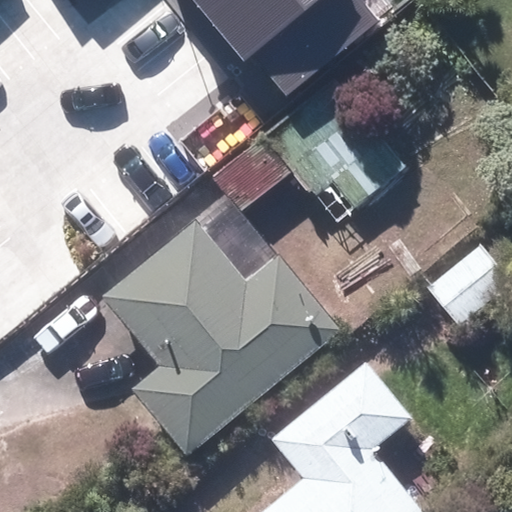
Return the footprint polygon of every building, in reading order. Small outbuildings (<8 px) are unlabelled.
[(226,0),(191,0),(206,17),(226,0)] [(226,0),(206,17),(244,62),(252,55),(318,0),(226,0)] [(318,0),(252,55),(286,97),(379,21),(361,0),(318,0)] [(406,163),(335,78),(269,132),(341,218),(406,163)] [(141,382),(198,447),(339,324),(282,259),(257,281),(205,216),(113,289),(168,358),(141,382)] [(511,289),(511,281),(478,245),(428,291),(465,332),(511,289)] [(280,434),(310,471),(260,511),(434,511),(381,446),(418,416),(371,359),(280,434)]
